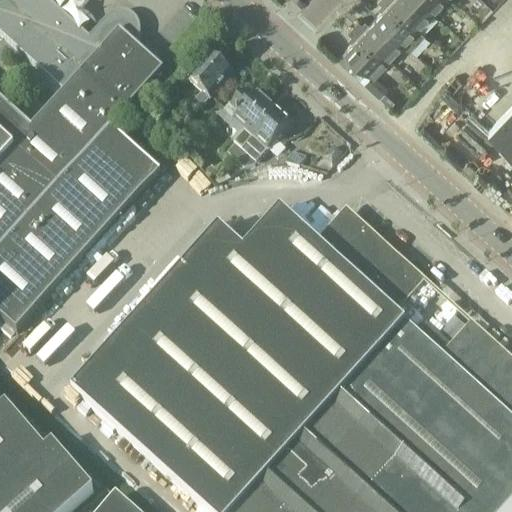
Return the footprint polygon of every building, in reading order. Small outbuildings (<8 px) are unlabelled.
[(0,0),(0,252),(163,73),(134,47),(136,44),(137,42),(138,40),(139,36),(139,34),(139,30),(139,28),(138,25),(136,21),(135,20),(134,18),(128,15),(126,15),(125,14),(123,14),(118,14),(115,14),(112,16),(110,17),(108,19),(106,21),(89,40),(45,0),(0,0)] [(385,8),(376,18),(405,45),(419,30),(388,0),(377,0),(377,1),(385,8)] [(388,0),(419,30),(434,14),(419,0),(388,0)] [(419,0),(434,14),(447,0),(419,0)] [(358,21),(353,26),(390,61),(405,45),(376,18),(366,28),(358,21)] [(390,61),(353,26),(348,32),(356,39),(346,50),(373,75),(375,77),(390,61)] [(193,104),(200,110),(231,75),(211,58),(189,84),(201,95),(193,104)] [(372,75),(363,66),(355,74),(365,83),(373,75),(372,75)] [(233,145),(236,148),(236,147),(241,151),(276,113),(256,95),(249,103),(241,95),(224,114),(244,132),(233,145)] [(511,106),(490,130),(511,150),(511,106)] [(236,147),(236,148),(228,156),(243,170),(252,168),(290,126),(276,113),(241,151),(236,147)] [(285,164),(299,169),(306,159),(293,155),(285,164)] [(70,393),(201,511),(236,511),(405,325),(396,317),(426,284),(346,212),(318,242),(316,240),(314,242),(280,212),(243,252),(218,229),(70,393)] [(438,337),(446,344),(462,326),(454,319),(438,337)] [(405,325),(236,511),(511,511),(511,362),(471,325),(441,358),(405,325)] [(0,511),(72,511),(93,494),(53,447),(45,454),(6,409),(0,413),(0,511)] [(132,511),(117,498),(105,511),(132,511)]
